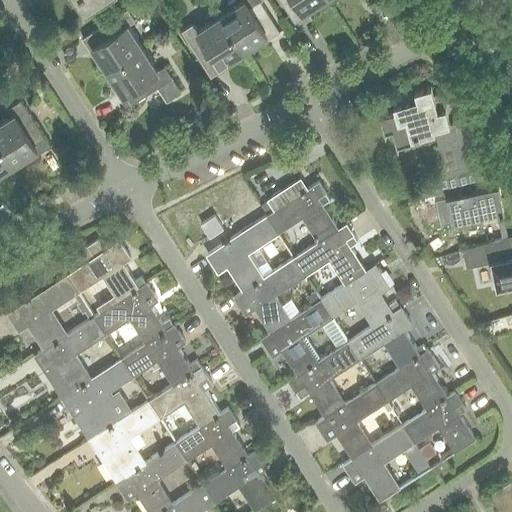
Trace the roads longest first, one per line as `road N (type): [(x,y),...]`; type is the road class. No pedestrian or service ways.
road 1 (residential): [(346,511),(125,193)]
road 2 (residential): [(511,424),(309,106)]
road 3 (residential): [(125,193),(2,0)]
road 4 (residential): [(125,193),(309,106)]
road 5 (residential): [(309,106),(471,17)]
road 6 (residential): [(0,257),(125,193)]
road 7 (residential): [(420,511),(503,457),(511,431)]
